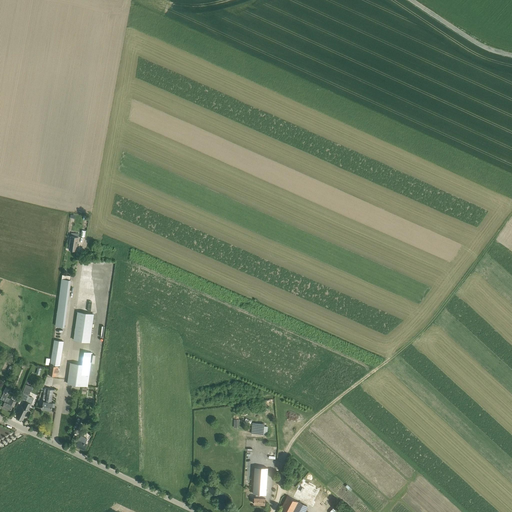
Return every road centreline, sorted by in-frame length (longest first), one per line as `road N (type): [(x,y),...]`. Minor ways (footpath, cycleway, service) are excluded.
road 1 (track): [(281,461),(309,421),(428,324),(511,214)]
road 2 (residential): [(55,443),(83,242)]
road 3 (unclassified): [(196,511),(55,443)]
